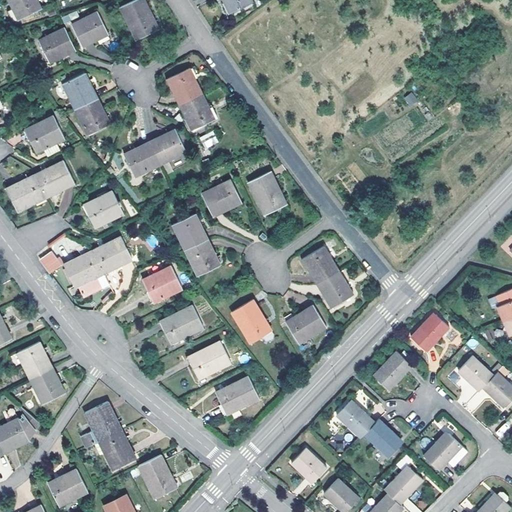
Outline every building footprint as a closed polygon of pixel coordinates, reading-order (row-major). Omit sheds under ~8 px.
[(37,0),(9,0),(19,19),(41,9),(37,0)] [(144,0),(133,0),(120,7),(136,39),(158,28),(144,0)] [(250,0),(223,0),(229,13),(251,2),(250,0)] [(97,11),(71,24),(82,46),(108,34),(97,11)] [(65,22),(78,17),(76,12),(63,17),(65,22)] [(75,50),(64,27),(38,40),(49,63),(75,50)] [(188,67),(166,78),(179,104),(201,93),(188,67)] [(62,83),(75,109),(97,98),(85,73),(62,83)] [(416,98),(411,92),(404,98),(408,104),(416,98)] [(214,119),(201,93),(179,104),(191,130),(214,119)] [(109,125),(97,98),(75,109),(87,135),(109,125)] [(53,116),(24,129),(35,152),(43,148),(47,157),(59,151),(56,142),(64,138),(53,116)] [(175,129),(149,141),(160,164),(191,149),(183,131),(177,133),(175,129)] [(213,131),(199,137),(204,149),(219,143),(213,131)] [(149,141),(123,154),(134,176),(160,164),(149,141)] [(34,174),(45,196),(74,182),(63,160),(34,174)] [(270,171),(248,181),(264,214),(286,204),(270,171)] [(45,196),(34,174),(6,188),(17,210),(45,196)] [(230,179),(201,193),(212,215),(241,201),(230,179)] [(112,190),(83,204),(94,226),(123,212),(112,190)] [(172,224),(184,249),(207,239),(194,213),(172,224)] [(92,250),(103,272),(131,258),(120,236),(92,250)] [(220,265),(207,239),(184,249),(197,275),(220,265)] [(302,258),(316,283),(337,270),(327,253),(332,250),(327,243),(302,258)] [(52,250),(39,260),(49,274),(63,264),(52,250)] [(92,250),(63,264),(79,295),(100,285),(95,276),(103,272),(92,250)] [(171,265),(142,280),(153,302),(182,288),(171,265)] [(352,295),(337,270),(316,283),(331,307),(352,295)] [(503,320),(511,316),(511,288),(496,295),(501,305),(497,306),(503,320)] [(252,299),(231,311),(250,342),(271,330),(252,299)] [(192,305),(159,321),(170,343),(203,327),(192,305)] [(313,305),(285,321),(298,343),(326,326),(313,305)] [(410,335),(425,350),(448,326),(435,314),(424,325),(422,323),(410,335)] [(0,343),(11,338),(0,315),(0,343)] [(511,316),(503,320),(510,335),(511,333),(511,316)] [(220,340),(187,356),(197,378),(231,362),(220,340)] [(23,364),(30,377),(52,366),(40,341),(17,352),(23,364)] [(387,389),(411,364),(396,350),(383,364),(385,366),(375,377),(387,389)] [(23,364),(17,352),(12,354),(18,366),(23,364)] [(472,355),(460,367),(466,373),(463,376),(478,391),(482,387),(493,375),(472,355)] [(65,391),(52,366),(30,377),(42,402),(65,391)] [(457,370),(463,376),(466,373),(460,367),(457,370)] [(500,397),(506,403),(511,397),(511,385),(497,371),(493,375),(482,387),(497,401),(500,397)] [(248,376),(215,391),(226,414),(259,398),(248,376)] [(500,397),(497,401),(503,406),(506,403),(500,397)] [(93,430),(85,434),(81,436),(86,446),(99,440),(121,429),(108,401),(85,412),(90,422),(93,430)] [(363,434),(375,422),(362,410),(360,412),(348,401),(336,414),(360,437),(363,434)] [(40,422),(20,405),(18,408),(24,414),(20,418),(19,417),(0,426),(0,443),(4,452),(18,445),(30,439),(29,438),(40,422)] [(375,422),(363,434),(388,456),(400,444),(389,433),(391,430),(378,418),(375,422)] [(82,426),(85,434),(93,430),(90,422),(82,426)] [(135,457),(121,429),(99,440),(113,468),(135,457)] [(467,450),(448,433),(437,444),(435,442),(422,455),(437,469),(446,460),(452,466),(467,450)] [(305,447),(293,459),(299,465),(297,468),(312,482),(326,467),(305,447)] [(161,453),(138,465),(154,497),(177,486),(161,453)] [(290,462),(297,468),(299,465),(293,459),(290,462)] [(388,492),(399,503),(422,479),(409,467),(399,478),(396,475),(384,488),(388,492)] [(58,478),(48,483),(59,504),(88,491),(77,469),(58,478)] [(337,477),(325,489),(332,495),(329,498),(343,511),(344,511),(358,497),(337,477)] [(322,493),(329,498),(332,495),(325,489),(322,493)] [(399,503),(388,492),(374,505),(377,508),(372,511),(397,511),(403,506),(399,503)] [(499,492),(497,494),(486,505),(484,503),(475,511),(504,511),(510,506),(506,502),(507,501),(508,496),(503,492),(499,492)] [(134,511),(126,494),(104,505),(107,511),(134,511)] [(409,511),(419,511),(410,498),(403,503),(409,511)]
